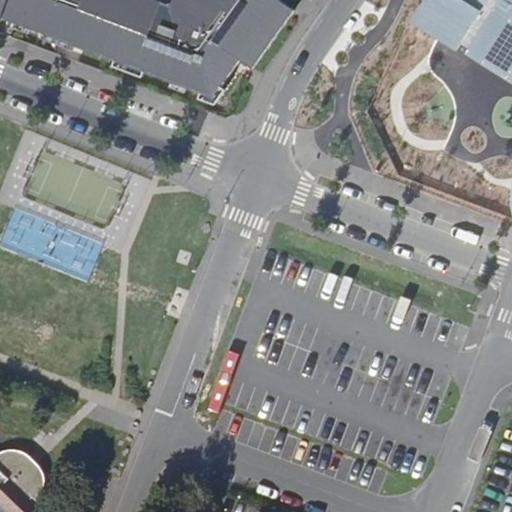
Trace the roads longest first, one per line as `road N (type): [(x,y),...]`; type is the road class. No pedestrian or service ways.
road 1 (residential): [(0,76),(259,176)]
road 2 (unclassified): [(259,176),(164,433)]
road 3 (residential): [(259,176),(511,270)]
road 4 (residential): [(377,511),(164,433)]
road 5 (unclassified): [(350,0),(296,87),(259,176)]
road 6 (residential): [(490,374),(474,394),(437,489),(405,511)]
